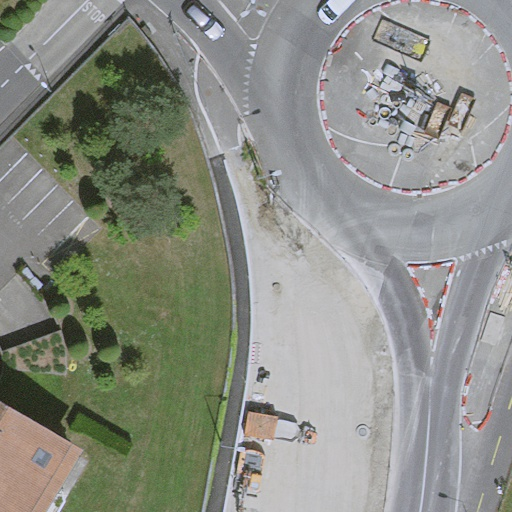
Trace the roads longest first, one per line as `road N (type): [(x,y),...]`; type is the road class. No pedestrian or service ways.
road 1 (primary): [(350,217),(365,261),(370,346),(344,511)]
road 2 (primary): [(430,511),(466,368),(484,220)]
road 3 (tertiary): [(199,0),(290,134)]
road 4 (primary): [(328,0),(299,39),(286,81),(290,134)]
road 5 (primary): [(350,217),(432,236),(484,220)]
road 6 (residential): [(0,89),(88,0)]
